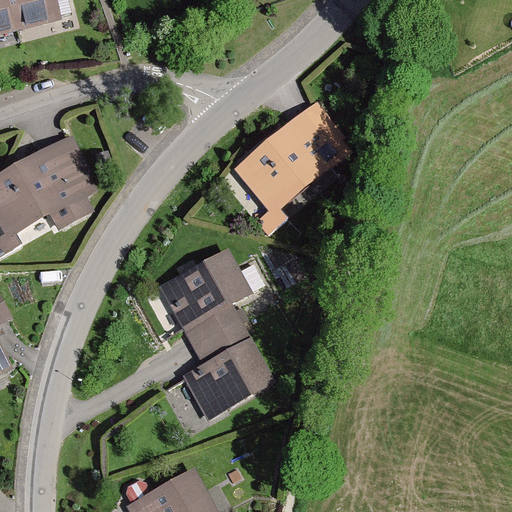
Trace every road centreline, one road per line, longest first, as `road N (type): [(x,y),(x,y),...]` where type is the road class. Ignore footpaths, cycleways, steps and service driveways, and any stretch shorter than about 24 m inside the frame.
road 1 (track): [(415,0),(292,511)]
road 2 (residential): [(224,111),(137,208),(85,300),(48,416),(42,511)]
road 3 (residential): [(224,111),(201,90),(158,79),(78,89),(0,116)]
road 4 (residential): [(350,0),(224,111)]
